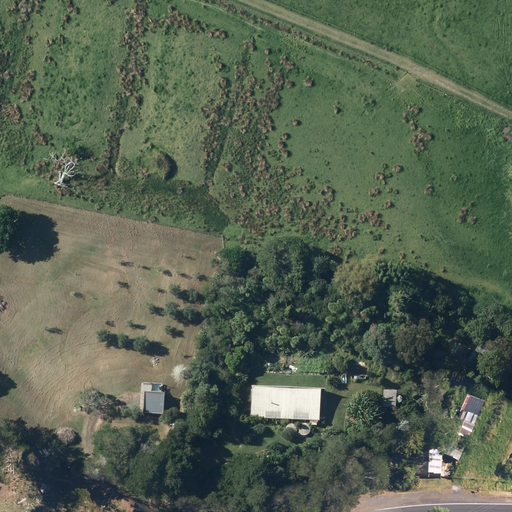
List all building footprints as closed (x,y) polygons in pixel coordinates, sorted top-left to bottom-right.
[(479,364),(489,349),(479,343),(470,358),(479,364)] [(168,384),(143,383),(142,397),(146,397),(145,414),(166,415),(168,384)] [(317,389),(250,387),(249,419),(316,421),(317,389)] [(313,424),(287,424),(287,438),(313,438),(313,424)] [(444,464),(432,464),(433,480),(445,479),(444,464)]
